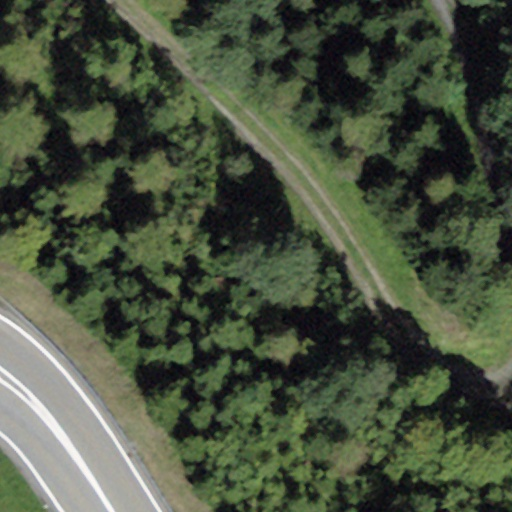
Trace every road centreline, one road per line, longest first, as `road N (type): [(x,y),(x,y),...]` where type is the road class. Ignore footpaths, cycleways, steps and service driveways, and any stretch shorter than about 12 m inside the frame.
road 1 (track): [(511,384),(464,390),(408,344),(315,207),(116,0)]
road 2 (track): [(511,341),(406,0)]
road 3 (tertiary): [(103,498),(74,415),(52,383),(0,340)]
road 4 (tertiary): [(0,407),(103,498)]
